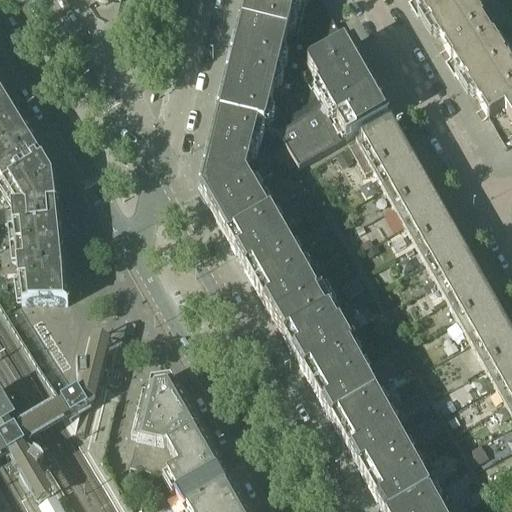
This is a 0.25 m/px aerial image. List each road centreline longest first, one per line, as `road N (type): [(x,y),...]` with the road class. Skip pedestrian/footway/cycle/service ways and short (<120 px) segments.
road 1 (residential): [(338,511),(155,191)]
road 2 (residential): [(135,255),(280,511)]
road 3 (residential): [(0,32),(135,255)]
road 4 (residential): [(485,206),(370,0)]
road 5 (residential): [(155,191),(39,0)]
road 6 (residential): [(155,191),(205,0)]
